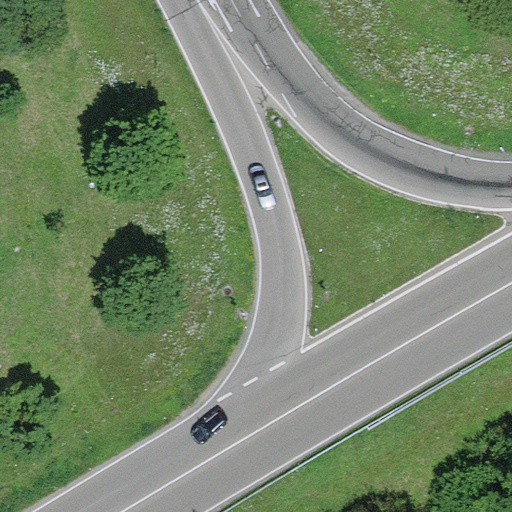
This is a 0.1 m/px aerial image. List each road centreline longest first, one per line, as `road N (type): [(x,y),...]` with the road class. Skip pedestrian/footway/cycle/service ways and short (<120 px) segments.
road 1 (primary): [(228,22),(270,214),(279,321),(243,437)]
road 2 (secondary): [(511,178),(412,170),(330,122),(228,22)]
road 3 (primary): [(511,279),(243,437)]
road 4 (primary): [(243,437),(121,511)]
